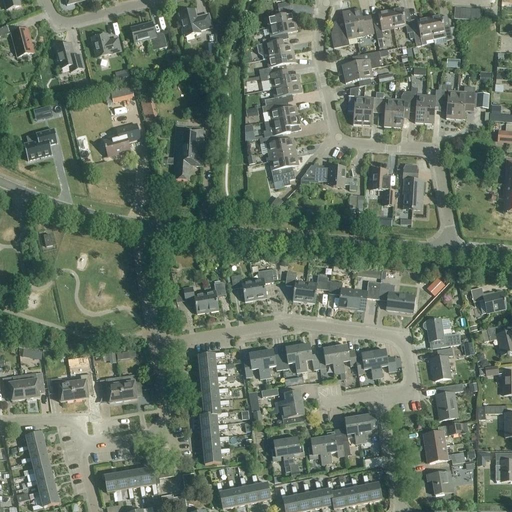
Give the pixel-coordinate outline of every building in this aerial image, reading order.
[(3,0),(6,11),(21,7),(18,0),(3,0)] [(277,6),(279,14),(291,12),(289,3),(277,6)] [(402,9),(390,12),(394,30),(406,28),(407,35),(409,35),(413,34),(411,22),(405,23),(402,9)] [(360,10),(351,12),(357,40),(366,38),(365,34),(373,32),(371,20),(363,22),(360,10)] [(197,20),(194,11),(178,15),(182,30),(181,31),(182,36),(184,37),(185,39),(201,34),(200,32),(212,29),(208,16),(200,18),(201,20),(197,20)] [(347,42),(357,40),(351,12),(342,14),(345,29),(337,31),(338,33),(330,35),(333,48),(348,45),(347,42)] [(378,14),(378,15),(372,16),(377,41),(383,40),(382,33),(394,30),(390,12),(378,14)] [(268,29),(296,24),(294,14),(266,20),(268,29)] [(433,41),(445,39),(446,42),(452,41),(450,29),(444,30),(441,17),(429,19),(433,41)] [(433,41),(429,19),(417,22),(419,35),(414,37),(414,40),(416,48),(422,47),(426,46),(426,43),(433,41)] [(152,24),(130,30),(134,44),(150,40),(153,52),(166,49),(163,34),(155,36),(152,24)] [(261,42),(261,46),(282,42),(284,42),(283,36),(298,33),(296,24),(268,29),(268,31),(263,32),(264,37),(269,36),(270,40),(261,42)] [(0,38),(9,36),(7,27),(0,30),(0,38)] [(33,55),(32,48),(27,31),(11,35),(18,59),(33,55)] [(97,59),(111,56),(111,55),(120,52),(117,41),(108,43),(106,36),(92,40),(97,59)] [(282,42),(261,46),(257,47),(259,55),(262,58),(263,61),(294,55),(292,46),(283,48),(282,42)] [(217,64),(216,54),(215,44),(208,45),(209,65),(217,64)] [(70,45),(55,48),(55,49),(61,70),(69,68),(71,74),(84,70),(81,57),(74,58),(70,45)] [(357,58),(358,64),(341,67),(343,76),(371,71),(380,69),(379,63),(380,62),(379,53),(357,58)] [(266,61),(268,70),(258,72),(259,78),(279,74),(278,68),(296,65),(294,55),(263,61),(263,62),(266,61)] [(170,72),(178,70),(175,61),(168,63),(170,72)] [(447,61),(446,69),(459,70),(459,61),(447,61)] [(115,74),(117,84),(130,81),(128,71),(115,74)] [(371,71),(343,76),(345,85),(373,80),(371,71)] [(280,80),(279,74),(259,78),(261,84),(270,82),(272,91),(300,85),(298,76),(280,80)] [(491,75),(480,74),(479,82),(490,83),(491,75)] [(378,78),(379,84),(393,81),(392,75),(378,78)] [(90,83),(83,85),(85,92),(92,90),(90,83)] [(272,91),(274,100),(264,102),(266,108),(262,109),(287,104),(286,98),(302,95),(300,85),(272,91)] [(435,98),(426,97),(424,125),(433,126),(435,109),(440,109),(442,87),(438,86),(438,92),(435,92),(435,98)] [(110,93),(113,105),(134,100),(131,87),(110,93)] [(457,93),(455,122),(465,122),(466,109),(474,109),(475,89),(464,88),(464,94),(457,93)] [(411,94),(409,114),(415,115),(415,125),(424,125),(426,97),(417,96),(417,90),(411,89),(411,94)] [(350,91),(350,92),(349,98),(353,98),(354,93),(358,93),(358,90),(350,91)] [(35,102),(43,100),(41,92),(33,94),(35,102)] [(400,101),(395,101),(393,129),(402,130),(403,120),(409,120),(409,114),(411,94),(404,93),(401,98),(400,101)] [(455,122),(457,93),(448,93),(446,121),(455,122)] [(362,127),(363,99),(355,98),(353,127),(362,127)] [(159,126),(152,99),(140,102),(147,129),(159,126)] [(373,100),(363,99),(362,127),(372,128),(373,100)] [(393,129),(395,101),(385,100),(384,129),(393,129)] [(287,104),(262,109),(263,115),(269,114),(271,123),(298,117),(296,108),(282,111),(281,105),(287,104)] [(51,106),(34,109),(37,121),(53,117),(51,106)] [(501,108),(491,107),(490,123),(506,125),(511,125),(511,117),(500,117),(501,108)] [(248,116),(258,115),(258,108),(247,109),(248,116)] [(120,118),(125,132),(134,129),(129,115),(120,118)] [(264,140),(282,136),(291,134),(290,129),(300,126),(298,117),(271,123),(271,124),(265,125),(266,133),(263,133),(264,140)] [(174,160),(173,166),(175,167),(174,181),(189,182),(190,168),(203,168),(205,138),(203,138),(203,130),(176,128),(174,160)] [(55,131),(37,136),(38,143),(25,147),(29,163),(53,156),(51,147),(59,145),(55,131)] [(511,133),(505,133),(498,132),(497,144),(511,145),(511,133)] [(264,140),(259,141),(260,147),(266,145),(268,155),(295,149),(293,140),(283,142),(282,136),(264,140)] [(121,156),(130,154),(126,137),(104,143),(108,159),(121,155),(121,156)] [(268,155),(268,159),(266,160),(267,164),(269,163),(269,164),(297,158),(295,149),(268,155)] [(248,167),(256,165),(254,157),(247,158),(248,167)] [(297,158),(269,164),(271,173),(273,183),(281,181),(283,189),(290,187),(289,182),(295,181),(294,173),(291,174),(290,169),(299,167),(297,158)] [(511,162),(506,162),(504,186),(502,203),(504,204),(503,214),(511,214),(511,162)] [(311,167),(306,174),(301,181),(300,186),(309,186),(309,184),(318,185),(318,183),(328,184),(328,185),(336,186),(335,189),(344,190),(344,187),(350,187),(349,192),(356,193),(356,181),(345,180),(345,170),(329,169),(329,170),(318,169),(318,166),(314,166),(314,168),(311,167)] [(403,170),(403,171),(403,180),(404,181),(403,196),(404,196),(403,211),(420,212),(421,197),(423,197),(424,183),(417,182),(418,171),(416,167),(405,166),(403,170)] [(386,179),(387,173),(373,172),(372,183),(370,183),(370,191),(385,192),(383,208),(393,208),(394,192),(390,192),(390,179),(386,179)] [(268,210),(274,215),(283,203),(278,199),(268,210)] [(52,247),(50,236),(43,237),(46,248),(52,247)] [(256,302),(267,300),(264,286),(274,285),(273,282),(272,278),(272,272),(262,274),(263,280),(252,282),(256,302)] [(304,304),(306,285),(296,283),(296,276),(287,275),(285,287),(294,288),(293,302),(304,304)] [(256,302),(252,282),(242,284),(241,277),(231,279),(233,291),(242,290),(244,303),(256,302)] [(306,285),(304,304),(315,305),(317,291),(325,292),(329,292),(330,283),(327,283),(327,280),(317,278),(316,286),(306,285)] [(437,280),(426,290),(434,298),(445,287),(437,280)] [(214,292),(204,294),(207,314),(219,312),(216,298),(225,297),(223,284),(222,284),(222,281),(214,283),(214,286),(213,286),(214,292)] [(330,283),(329,292),(329,296),(340,297),(339,310),(352,311),(354,292),(342,291),(343,285),(330,283)] [(378,302),(380,285),(368,284),(367,288),(367,294),(354,292),(352,311),(365,313),(366,300),(378,302)] [(380,285),(378,302),(379,302),(379,299),(386,300),(386,297),(388,298),(386,312),(412,315),(415,298),(394,295),(395,287),(380,285)] [(183,290),(183,291),(175,292),(177,304),(185,303),(194,302),(196,316),(207,314),(204,294),(194,296),(193,289),(183,290)] [(507,311),(503,294),(483,298),(481,290),(470,292),(473,304),(483,302),(486,315),(507,311)] [(460,344),(459,335),(451,337),(450,328),(442,330),(440,321),(426,323),(426,324),(424,325),(423,326),(423,328),(423,330),(425,332),(427,332),(429,344),(430,344),(432,351),(460,346),(464,346),(464,344),(460,344)] [(511,332),(501,336),(499,328),(486,331),(486,332),(481,333),(483,344),(497,341),(501,357),(511,354),(511,332)] [(472,345),(464,346),(460,346),(461,348),(463,348),(465,358),(474,356),(472,345)] [(310,346),(297,348),(302,374),(307,374),(305,364),(312,362),(314,372),(320,371),(317,356),(311,357),(310,346)] [(358,377),(354,352),(348,353),(347,347),(335,349),(339,376),(344,375),(343,365),(349,364),(350,369),(356,368),(358,377)] [(286,356),(280,357),(283,372),(289,371),(288,366),(295,365),(296,375),(302,374),(297,348),(285,350),(286,356)] [(339,376),(335,349),(323,351),(323,355),(317,356),(320,371),(326,370),(325,368),(332,367),(334,377),(339,376)] [(438,360),(430,361),(432,375),(433,375),(435,383),(451,381),(447,359),(453,358),(452,350),(437,352),(438,360)] [(273,352),(261,354),(265,380),(271,379),(269,370),(275,368),(276,373),(283,372),(280,357),(274,358),(273,352)] [(354,352),(358,377),(365,376),(364,372),(371,371),(372,381),(377,380),(373,354),(361,356),(361,360),(356,361),(354,352)] [(385,352),(373,354),(377,380),(383,380),(381,369),(388,368),(389,374),(396,373),(394,359),(387,360),(385,352)] [(216,368),(216,367),(215,360),(225,359),(225,354),(214,355),(214,356),(198,358),(199,370),(216,368)] [(261,354),(249,356),(250,364),(244,365),(246,380),(253,379),(252,372),(258,371),(260,381),(265,380),(261,354)] [(226,366),(216,367),(216,368),(199,370),(200,382),(217,380),(217,379),(216,372),(226,371),(226,366)] [(478,370),(479,378),(486,377),(486,378),(499,376),(497,368),(478,370)] [(43,374),(23,377),(26,401),(39,399),(38,389),(45,388),(43,374)] [(511,397),(511,374),(503,374),(503,397),(511,397)] [(74,402),(88,400),(87,390),(93,389),(91,375),(81,377),(82,383),(72,384),(74,402)] [(142,390),(140,376),(120,379),(123,403),(137,401),(135,391),(142,390)] [(23,377),(13,379),(2,380),(4,394),(10,393),(12,403),(26,401),(23,377)] [(217,380),(200,382),(201,394),(218,392),(218,391),(218,384),(227,383),(227,379),(227,378),(217,379),(217,380)] [(123,403),(120,379),(99,382),(101,399),(108,398),(109,405),(123,403)] [(74,402),(72,384),(62,386),(61,380),(50,381),(52,395),(59,394),(60,404),(74,402)] [(470,394),(478,393),(477,385),(468,386),(470,394)] [(436,398),(440,423),(457,420),(453,395),(463,393),(462,386),(443,389),(444,396),(436,398)] [(218,392),(201,394),(203,406),(220,404),(219,403),(219,396),(229,395),(228,390),(218,391),(218,392)] [(261,393),(262,399),(278,397),(277,390),(261,393)] [(302,405),(300,393),(284,396),(285,403),(275,404),(276,410),(302,405)] [(250,409),(258,407),(257,400),(249,401),(250,409)] [(229,402),(219,403),(220,404),(203,406),(204,417),(221,416),(221,415),(220,408),(230,407),(229,402)] [(304,418),(302,405),(276,410),(276,415),(281,414),(283,427),(305,423),(304,418)] [(511,415),(507,416),(507,408),(484,408),(478,408),(478,422),(485,422),(485,416),(505,416),(505,440),(511,439),(511,415)] [(254,424),(262,423),(260,413),(252,414),(254,424)] [(221,416),(204,417),(200,418),(201,430),(218,428),(218,427),(217,420),(227,419),(227,414),(221,415),(221,416)] [(369,417),(356,419),(361,445),(366,444),(365,440),(378,438),(375,418),(369,419),(369,417)] [(361,445),(356,419),(344,421),(347,437),(354,436),(355,446),(361,445)] [(447,433),(423,437),(425,451),(445,448),(444,438),(468,434),(467,425),(446,428),(447,433)] [(218,428),(201,430),(202,442),(219,440),(219,439),(218,432),(228,431),(228,426),(218,427),(218,428)] [(327,439),(322,440),(327,466),(332,466),(330,456),(337,454),(338,458),(344,457),(342,444),(336,444),(334,433),(327,435),(327,439)] [(28,451),(45,447),(42,435),(25,439),(27,448),(18,450),(19,455),(29,452),(28,451)] [(219,440),(202,442),(203,454),(220,452),(220,451),(220,444),(229,443),(229,438),(219,439),(219,440)] [(297,440),(285,442),(289,468),(295,467),(294,460),(304,459),(302,446),(299,447),(297,440)] [(322,440),(310,442),(311,449),(308,450),(310,462),(320,461),(321,467),(327,466),(322,440)] [(273,444),(274,451),(271,451),(273,463),(283,462),(284,469),(285,468),(289,468),(285,442),(273,444)] [(348,443),(342,444),(344,457),(344,459),(350,458),(348,443)] [(28,451),(29,452),(30,459),(20,462),(21,467),(31,464),(31,463),(48,459),(45,447),(28,451)] [(447,457),(445,448),(425,451),(428,465),(451,462),(452,466),(465,464),(463,455),(447,457)] [(230,450),(220,451),(220,452),(203,454),(205,467),(222,465),(221,456),(231,455),(230,450)] [(466,454),(467,461),(475,460),(474,453),(466,454)] [(511,454),(495,455),(495,468),(495,483),(501,483),(501,484),(511,483),(511,454)] [(383,458),(368,459),(368,467),(383,466),(383,458)] [(31,463),(31,464),(33,471),(23,473),(24,478),(34,476),(34,475),(50,471),(48,459),(31,463)] [(473,463),(465,465),(466,472),(474,471),(473,463)] [(152,470),(140,472),(143,489),(145,489),(152,488),(153,498),(158,497),(156,486),(155,486),(152,470)] [(34,475),(34,476),(36,483),(26,485),(27,490),(37,487),(37,486),(53,482),(50,471),(34,475)] [(143,489),(140,472),(128,474),(131,491),(133,491),(140,490),(141,500),(146,499),(145,489),(143,489)] [(292,481),(300,480),(299,472),(291,474),(292,481)] [(450,473),(426,477),(427,484),(432,483),(434,497),(453,494),(450,473)] [(128,474),(116,476),(119,493),(121,493),(128,492),(130,502),(134,501),(133,491),(131,491),(128,474)] [(119,493),(116,476),(104,478),(107,495),(116,494),(118,505),(119,511),(123,511),(121,493),(119,493)] [(254,488),(258,504),(271,501),(267,485),(258,487),(256,477),(251,478),(253,488),(254,488)] [(365,488),(369,504),(382,502),(378,485),(369,487),(367,477),(362,478),(364,488),(365,488)] [(254,488),(253,488),(246,489),(244,480),(240,481),(242,490),(243,490),(246,507),(258,504),(254,488)] [(365,488),(364,488),(357,489),(355,480),(351,481),(353,490),(354,490),(357,507),(369,504),(365,488)] [(37,486),(37,487),(39,494),(29,497),(30,501),(40,499),(40,498),(56,494),(53,482),(37,486)] [(243,490),(242,490),(234,492),(232,482),(228,483),(230,493),(231,492),(234,509),(246,507),(243,490)] [(354,490),(353,490),(346,492),(344,482),(339,483),(341,493),(342,493),(345,509),(357,507),(354,490)] [(329,491),(328,491),(321,493),(319,483),(315,484),(317,494),(318,494),(321,510),(333,508),(329,491)] [(231,492),(230,493),(223,494),(221,484),(216,485),(218,497),(220,496),(223,511),(234,509),(231,492)] [(342,493),(341,493),(334,494),(332,485),(327,486),(328,491),(329,491),(333,508),(333,511),(345,509),(342,493)] [(318,494),(317,494),(310,495),(308,486),(303,486),(305,496),(306,496),(309,511),(311,511),(321,510),(318,494)] [(294,498),(296,511),(309,511),(306,496),(305,496),(298,498),(296,488),(291,489),(293,499),(294,498)] [(296,511),(294,498),(293,499),(286,500),(284,490),(279,491),(282,502),(283,502),(284,511),(296,511)] [(40,498),(40,499),(42,506),(32,508),(32,511),(37,511),(43,511),(43,509),(59,506),(56,494),(40,498)] [(27,495),(16,497),(18,504),(29,502),(27,495)]
